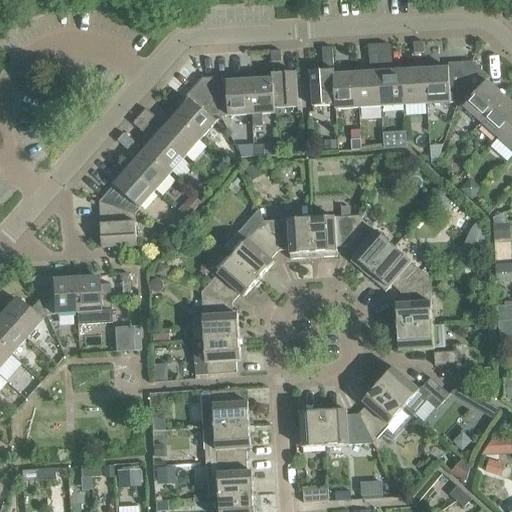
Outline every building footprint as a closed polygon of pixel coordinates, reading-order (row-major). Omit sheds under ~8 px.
[(412,43),(413,54),(423,53),(422,42),(412,43)] [(381,107),(403,106),(401,71),(388,72),(387,44),(377,45),(378,56),(379,73),(381,107)] [(378,56),(377,45),(367,46),(368,57),(378,56)] [(312,107),(334,105),(335,105),(333,71),(331,48),(321,49),(323,71),(309,72),(310,74),(311,98),(312,107)] [(280,62),(280,51),(270,52),(270,63),(280,62)] [(426,105),(457,103),(471,63),(447,64),(447,69),(424,70),(426,105)] [(457,103),(480,123),(503,97),(486,82),(489,78),(471,63),(457,103)] [(335,110),(358,109),(356,74),(356,69),(333,71),(335,105),(334,105),(335,110)] [(403,106),(426,105),(424,70),(401,71),(403,106)] [(273,109),(274,109),(297,108),(294,73),(271,74),(273,109)] [(358,109),(381,107),(379,73),(356,74),(358,109)] [(249,81),(251,115),(252,128),(262,127),(261,115),(274,114),(274,109),(273,109),(271,74),(248,76),(248,81),(249,81)] [(201,79),(220,117),(251,115),(249,81),(248,81),(225,82),(225,77),(201,79)] [(173,117),(200,140),(220,117),(201,79),(185,97),(189,100),(173,117)] [(480,123),(497,138),(511,121),(511,105),(503,97),(480,123)] [(145,109),(138,117),(147,124),(153,117),(145,109)] [(152,142),(143,152),(169,175),(185,157),(158,134),(147,124),(138,117),(132,124),(152,142)] [(158,134),(185,157),(200,140),(173,117),(158,134)] [(511,121),(497,138),(511,151),(511,121)] [(405,133),(397,133),(397,149),(406,149),(405,133)] [(137,159),(128,169),(154,192),(169,175),(143,152),(123,134),(117,141),(137,159)] [(336,140),(324,140),(324,150),(336,150),(336,140)] [(350,140),(351,151),(361,151),(360,140),(350,140)] [(253,146),(254,157),(263,156),(263,145),(253,146)] [(223,163),(217,170),(225,177),(231,170),(223,163)] [(256,164),(245,171),(251,182),(263,174),(256,164)] [(128,169),(98,203),(118,209),(134,215),(154,192),(128,169)] [(445,192),(438,200),(446,206),(453,198),(445,192)] [(193,195),(178,212),(185,219),(200,202),(193,195)] [(118,209),(98,203),(101,248),(136,246),(134,215),(118,209)] [(223,249),(232,258),(258,281),(274,263),(270,260),(278,251),(263,222),(258,210),(223,249)] [(505,214),(493,219),(493,224),(507,223),(505,214)] [(358,216),(311,219),(313,259),(336,257),(336,248),(347,247),(358,216)] [(393,248),(358,216),(347,247),(356,255),(349,262),(367,277),(393,248)] [(311,219),(263,222),(278,251),(289,251),(290,260),(313,259),(311,219)] [(509,224),(492,225),(493,241),(510,240),(509,224)] [(429,279),(393,248),(367,277),(384,293),(391,285),(400,293),(429,279)] [(232,258),(201,293),(232,304),(239,295),(243,298),(258,281),(232,258)] [(159,265),(156,275),(166,278),(169,268),(159,265)] [(508,265),(495,266),(496,283),(509,282),(508,265)] [(128,274),(120,274),(121,297),(129,297),(128,274)] [(27,278),(37,301),(45,316),(75,314),(73,279),(51,281),(51,277),(27,278)] [(73,279),(75,314),(99,313),(99,312),(110,311),(109,301),(98,302),(97,287),(96,278),(73,279)] [(432,326),(429,279),(400,293),(400,305),(395,305),(397,328),(432,326)] [(108,286),(97,287),(98,302),(109,301),(108,286)] [(191,324),(192,341),(193,341),(204,340),(238,338),(237,315),(232,315),(232,304),(201,293),(202,317),(198,317),(191,324)] [(0,313),(0,317),(24,339),(45,316),(37,301),(28,311),(13,298),(0,313)] [(511,306),(498,307),(499,323),(511,321),(511,306)] [(0,348),(9,356),(24,339),(0,317),(0,348)] [(432,327),(432,326),(397,328),(398,352),(433,349),(433,346),(441,346),(440,326),(432,327)] [(132,329),(114,329),(115,353),(133,352),(132,329)] [(169,330),(153,331),(154,342),(169,342),(169,330)] [(238,338),(204,340),(193,341),(195,376),(236,373),(235,362),(240,361),(238,338)] [(511,341),(500,343),(501,368),(511,367),(511,341)] [(0,366),(9,356),(0,348),(0,366)] [(433,353),(434,366),(459,365),(458,352),(433,353)] [(393,368),(377,386),(403,409),(419,391),(393,368)] [(449,395),(448,395),(430,378),(421,388),(440,405),(449,395)] [(365,406),(358,415),(372,444),(403,409),(377,386),(362,403),(365,406)] [(200,394),(203,429),(249,426),(247,403),(242,403),(242,391),(200,394)] [(466,391),(460,401),(474,409),(480,399),(466,391)] [(346,411),(323,412),(325,447),(372,444),(358,415),(346,416),(346,411)] [(325,447),(323,412),(299,414),(300,428),(301,447),(301,448),(325,447)] [(202,429),(204,464),(246,461),(245,449),(250,449),(249,426),(203,429),(202,429)] [(491,440),(481,456),(511,454),(510,439),(491,440)] [(163,445),(152,446),(152,458),(164,457),(163,445)] [(206,498),(218,497),(253,495),(252,472),(247,472),(246,461),(204,464),(206,498)] [(461,461),(451,473),(464,484),(469,468),(461,461)] [(489,461),(486,472),(500,477),(504,465),(489,461)] [(89,478),(89,467),(79,468),(79,479),(89,478)] [(98,467),(89,467),(89,478),(99,478),(98,467)] [(113,467),(103,467),(103,479),(113,479),(113,467)] [(175,468),(155,469),(156,485),(176,484),(175,468)] [(44,481),(43,470),(33,471),(34,482),(44,481)] [(53,470),(43,470),(44,481),(54,481),(53,470)] [(138,471),(116,472),(117,489),(139,488),(138,471)] [(448,495),(456,502),(463,493),(456,487),(448,495)] [(302,491),(303,504),(328,502),(327,489),(302,491)] [(350,492),(335,493),(335,502),(350,501),(350,492)] [(463,493),(456,502),(463,508),(471,500),(463,493)] [(218,497),(219,511),(254,511),(253,495),(218,497)]
